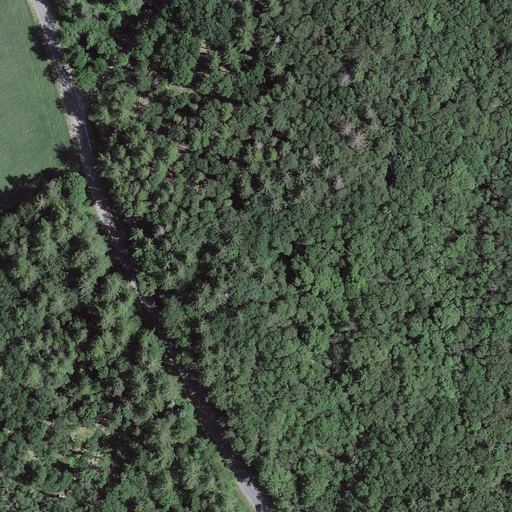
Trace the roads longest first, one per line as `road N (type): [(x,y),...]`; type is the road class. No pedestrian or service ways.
road 1 (tertiary): [(40,0),(124,254),(268,511)]
road 2 (track): [(81,134),(91,91),(160,0)]
